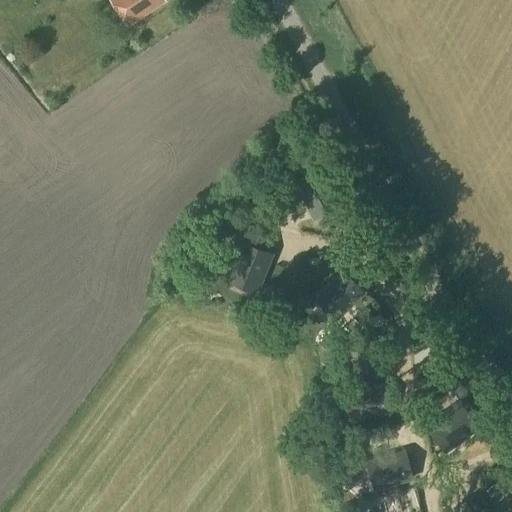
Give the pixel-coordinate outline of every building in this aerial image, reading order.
[(109,0),(128,28),(168,2),(166,0),(109,0)] [(319,169),(295,182),(311,212),(335,199),(319,169)] [(243,242),(230,274),(258,286),(271,254),(243,242)] [(343,272),(319,297),(339,316),(363,292),(343,272)] [(385,383),(351,390),(356,417),(390,410),(385,383)] [(455,405),(428,426),(447,450),(474,429),(455,405)] [(404,452),(371,460),(378,487),(411,479),(404,452)] [(488,511),(478,494),(455,508),(456,511),(488,511)]
